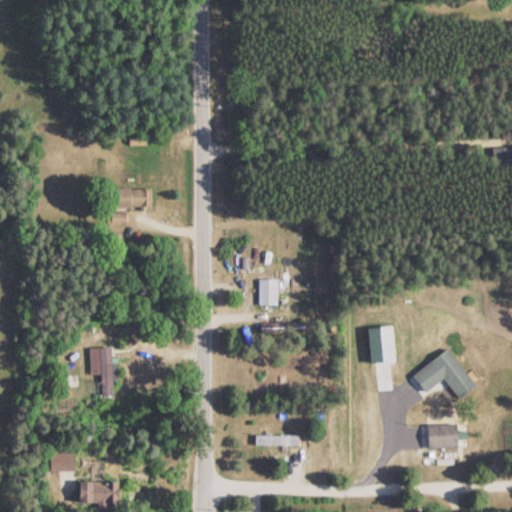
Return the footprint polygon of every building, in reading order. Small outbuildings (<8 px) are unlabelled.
[(149,187),(110,187),(110,208),(149,208),(149,187)] [(273,306),(273,279),(255,279),(255,306),(273,306)] [(441,379),(455,398),(471,387),(445,350),(409,375),(421,393),(441,379)] [(456,424),(418,424),(418,449),(456,449),(456,424)] [(75,503),(110,503),(110,478),(75,478),(75,503)]
